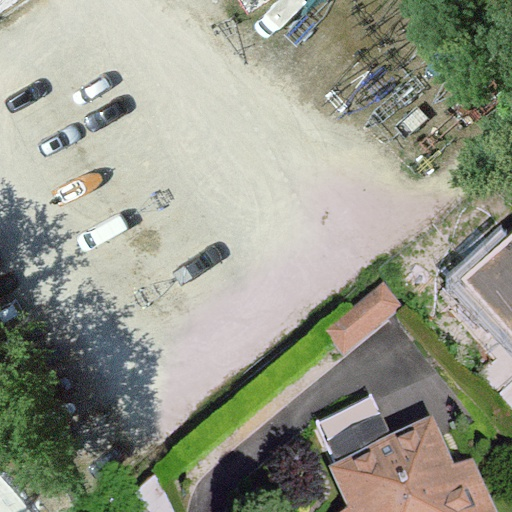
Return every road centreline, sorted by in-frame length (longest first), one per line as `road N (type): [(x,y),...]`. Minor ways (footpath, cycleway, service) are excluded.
road 1 (unknown): [(247,166),(262,205),(263,244),(247,297),(214,338),(176,350),(135,348),(87,324),(41,263),(20,132),(42,56),(82,0)]
road 2 (unknown): [(132,0),(216,106),(247,166)]
